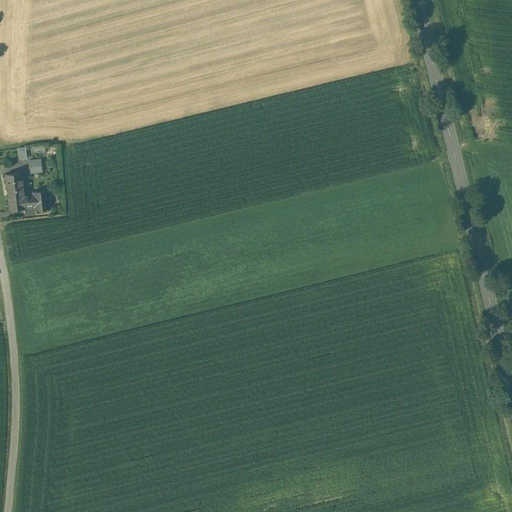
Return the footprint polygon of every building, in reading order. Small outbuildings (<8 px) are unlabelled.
[(24,148),(17,149),(19,159),(26,158),(24,148)] [(41,158),(29,159),(30,173),(42,171),(41,158)] [(20,172),(5,174),(8,197),(23,196),(20,172)] [(33,195),(24,196),(25,206),(34,205),(35,208),(49,207),(47,190),(33,192),(33,195)] [(23,196),(8,197),(7,197),(9,209),(25,207),(25,206),(24,196),(23,196)]
